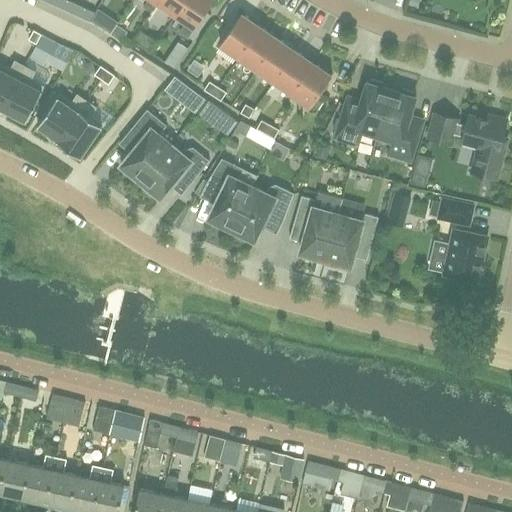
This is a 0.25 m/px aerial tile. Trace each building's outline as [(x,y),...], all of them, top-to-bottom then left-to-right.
[(57,0),(55,5),(63,9),(67,0),(57,0)] [(76,4),(68,0),(67,0),(63,9),(72,13),(76,4)] [(160,0),(147,0),(143,7),(152,12),(158,4),(160,0)] [(186,0),(160,0),(158,4),(176,16),(186,0)] [(213,0),(186,0),(176,16),(185,22),(179,31),(188,37),(213,0)] [(85,7),(76,4),(72,13),(80,17),(85,7)] [(95,12),(85,7),(80,17),(90,21),(95,12)] [(117,21),(98,9),(92,21),(110,33),(117,21)] [(238,57),(260,26),(241,13),(220,45),(238,57)] [(111,34),(120,40),(127,31),(117,25),(111,34)] [(277,38),(260,26),(238,57),(256,69),(277,38)] [(34,30),(28,39),(36,43),(41,34),(34,30)] [(132,41),(143,48),(150,37),(139,30),(132,41)] [(54,42),(41,35),(30,57),(43,64),(54,42)] [(295,50),(277,38),(256,69),(274,82),(295,50)] [(313,62),(295,50),(274,82),(292,94),(313,62)] [(25,65),(14,60),(10,68),(0,62),(0,107),(3,109),(25,65)] [(313,62),(292,94),(310,106),(311,105),(319,94),(332,75),(313,62)] [(36,71),(25,65),(3,109),(26,121),(44,86),(31,79),(36,71)] [(107,70),(100,66),(94,75),(101,79),(107,70)] [(108,84),(114,75),(107,70),(101,79),(108,84)] [(377,135),(391,89),(382,87),(383,83),(370,79),(369,83),(366,82),(358,108),(345,104),(335,137),(358,144),(362,131),(377,135)] [(209,81),(204,90),(221,101),(226,92),(209,81)] [(391,89),(377,135),(392,140),(388,154),(411,161),(422,125),(421,124),(421,125),(411,122),(409,118),(416,97),(413,96),(415,92),(401,88),(400,92),(391,89)] [(58,142),(87,100),(77,93),(72,101),(60,93),(37,126),(58,140),(57,141),(58,142)] [(319,94),(311,105),(318,109),(325,99),(319,94)] [(87,100),(58,142),(80,157),(102,125),(90,117),(97,107),(87,100)] [(254,109),(245,104),(240,113),(249,118),(254,109)] [(129,131),(141,140),(121,165),(123,167),(122,171),(129,177),(134,175),(141,181),(171,144),(159,134),(166,125),(147,109),(129,131)] [(471,173),(481,176),(496,180),(507,139),(502,138),(507,120),(497,118),(496,123),(468,115),(466,125),(457,122),(458,119),(435,113),(428,138),(451,144),(454,134),(463,137),(462,141),(478,145),(471,173)] [(261,120),(256,129),(274,139),(279,130),(261,120)] [(331,144),(319,141),(315,157),(326,160),(331,144)] [(180,151),(171,144),(141,181),(148,187),(147,191),(154,197),(158,196),(161,198),(181,173),(192,182),(209,160),(193,147),(180,151)] [(258,175),(222,158),(207,182),(222,190),(208,218),(211,219),(211,224),(220,228),(223,225),(231,229),(253,186),(258,175)] [(416,171),(412,184),(426,188),(429,174),(416,171)] [(253,186),(231,229),(240,233),(240,238),(248,242),(252,239),(255,241),(265,220),(270,218),(272,214),(283,220),(284,219),(294,193),(276,184),(270,186),(267,193),(253,186)] [(171,215),(183,201),(172,192),(161,206),(171,215)] [(394,192),(389,210),(407,215),(412,197),(394,192)] [(325,260),(338,213),(314,207),(316,200),(301,195),(294,223),(307,227),(300,253),(303,254),(304,258),(313,260),(316,257),(325,260)] [(474,205),(442,198),(438,218),(469,225),(474,205)] [(338,213),(325,260),(334,262),(335,266),(344,269),(347,266),(350,267),(357,241),(371,244),(378,217),(364,213),(362,220),(338,213)] [(444,274),(477,281),(487,237),(454,229),(444,274)] [(20,396),(22,386),(0,379),(0,401),(1,402),(3,392),(20,396)] [(38,390),(22,386),(20,396),(36,400),(38,390)] [(64,422),(69,398),(52,393),(46,418),(64,422)] [(69,398),(64,422),(79,426),(85,402),(69,398)] [(110,434),(115,410),(99,406),(92,430),(110,434)] [(115,410),(110,434),(139,441),(144,417),(115,410)] [(150,419),(145,441),(144,445),(157,448),(161,433),(176,437),(179,426),(163,422),(150,419)] [(179,426),(176,437),(173,450),(192,456),(198,431),(179,426)] [(221,462),(226,439),(210,434),(204,457),(221,462)] [(241,443),(226,439),(221,462),(236,465),(241,443)] [(270,461),(272,451),(256,446),(253,457),(270,461)] [(270,461),(282,464),(286,465),(288,455),(272,451),(270,461)] [(30,464),(23,497),(46,503),(56,456),(46,454),(43,467),(30,464)] [(286,465),(282,464),(280,477),(299,482),(304,459),(288,455),(286,465)] [(56,456),(46,503),(69,508),(77,474),(63,471),(66,458),(56,456)] [(30,464),(6,459),(0,487),(0,492),(23,497),(30,464)] [(338,481),(342,469),(308,460),(302,483),(330,491),(332,480),(338,481)] [(77,474),(69,508),(89,511),(93,511),(103,466),(92,464),(90,477),(77,474)] [(103,466),(93,511),(118,511),(124,484),(111,481),(114,469),(103,466)] [(364,475),(342,469),(338,481),(343,482),(340,494),(358,499),(364,475)] [(159,511),(168,475),(167,475),(163,493),(140,488),(134,511),(159,511)] [(168,475),(159,511),(184,511),(188,498),(175,495),(179,477),(168,475)] [(388,481),(364,475),(358,499),(376,503),(379,492),(384,494),(388,481)] [(411,487),(388,481),(384,494),(389,495),(386,506),(405,511),(411,487)] [(434,493),(411,487),(405,511),(410,511),(422,511),(425,504),(431,505),(434,493)] [(434,493),(431,505),(429,511),(459,511),(463,500),(434,493)] [(188,498),(184,511),(209,511),(212,503),(188,498)] [(497,511),(498,509),(469,502),(465,511),(497,511)] [(212,503),(209,511),(233,511),(235,508),(212,503)] [(283,511),(285,509),(260,503),(257,511),(283,511)]
